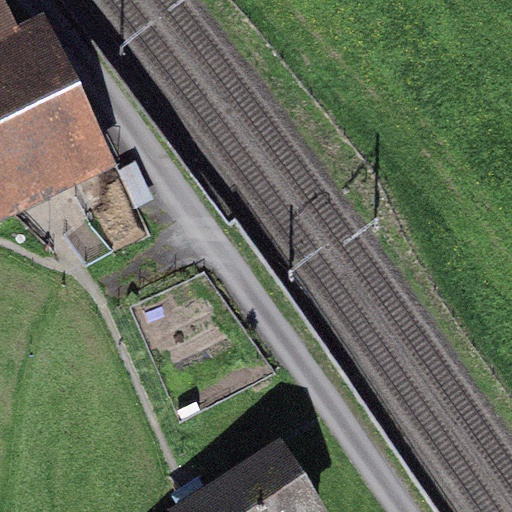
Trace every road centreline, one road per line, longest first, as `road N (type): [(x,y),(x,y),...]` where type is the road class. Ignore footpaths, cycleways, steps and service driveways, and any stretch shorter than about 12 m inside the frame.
road 1 (track): [(211,238),(403,511)]
road 2 (unclassified): [(38,0),(211,238)]
